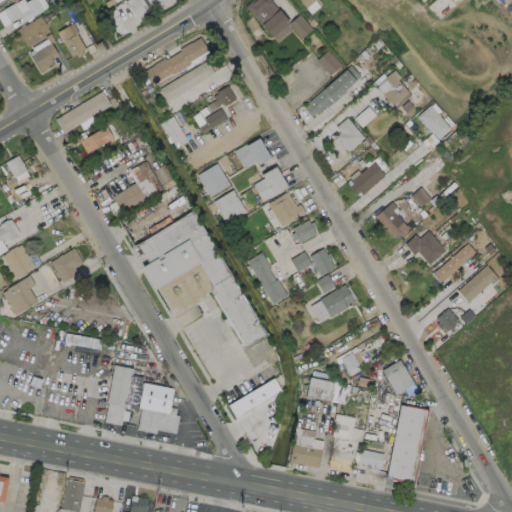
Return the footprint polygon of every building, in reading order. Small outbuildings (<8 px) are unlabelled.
[(37,0),(43,10),(21,23),(17,16),(8,21),(1,10),(14,3),(20,13),(27,9),(23,3),(28,0),(37,0)] [(147,10),(142,0),(125,0),(133,16),(147,10)] [(175,0),(170,3),(171,4),(161,9),(155,0),(175,0)] [(271,3),(288,22),(298,14),(311,29),(300,39),(291,29),(277,42),(271,36),(270,37),(244,6),(251,0),(270,0),(272,2),(271,3)] [(315,0),(305,9),(297,0),(315,0)] [(83,54),(77,58),(75,54),(70,57),(56,32),(72,23),(78,33),(76,34),(84,49),(81,50),(83,54)] [(199,38),(210,55),(185,70),(184,68),(172,75),(173,77),(154,89),(143,71),(152,66),(152,65),(164,58),(165,60),(179,51),(178,50),(190,42),(190,43),(199,38)] [(57,55),(51,58),(55,64),(40,73),(29,55),(49,42),(57,55)] [(329,75),(341,65),(328,49),(316,59),(329,75)] [(213,73),(164,103),(156,90),(206,61),(213,73)] [(344,91),(326,108),(324,106),(315,114),(314,113),(310,117),(303,108),(307,104),(306,103),(349,65),(359,77),(344,91)] [(393,70),(400,77),(397,80),(408,92),(392,106),(388,102),(387,103),(383,100),(385,98),(375,86),(390,72),(391,73),(393,70)] [(235,99),(222,107),(221,105),(222,104),(222,103),(218,105),(219,105),(217,107),(216,106),(215,106),(216,107),(209,111),(205,105),(212,101),(212,102),(216,100),(213,96),(216,94),(215,92),(227,85),(235,99)] [(110,105),(63,133),(54,119),(102,90),(110,105)] [(429,105),(436,113),(437,113),(439,115),(438,115),(450,128),(438,138),(433,133),(432,134),(416,116),(429,105)] [(225,118),(209,128),(201,132),(198,126),(205,122),(203,118),(219,108),(225,118)] [(172,116),(179,128),(179,127),(180,129),(187,141),(174,148),(159,124),(172,116)] [(355,146),(353,148),(352,147),(347,151),(335,137),(338,134),(338,133),(339,132),(335,127),(346,117),(363,137),(354,145),(355,146)] [(105,125),(114,140),(110,142),(109,140),(86,153),(79,141),(76,136),(87,129),(90,134),(105,125)] [(270,158),(257,165),(254,162),(242,168),(232,151),(258,138),(270,158)] [(25,170),(12,178),(4,163),(16,155),(25,170)] [(383,175),(361,194),(359,192),(355,194),(348,186),(352,183),(350,181),(372,161),(383,175)] [(209,196),(229,185),(216,163),(196,174),(209,196)] [(286,186),(261,201),(252,185),(263,178),(261,174),(275,166),(286,186)] [(145,178),(154,193),(144,199),(145,200),(124,213),(122,211),(121,212),(111,196),(134,182),(135,184),(145,178)] [(224,223),(244,213),(234,190),(213,200),(224,223)] [(286,192),(295,206),(299,204),(304,213),(280,227),(266,203),(286,192)] [(406,228),(393,240),(383,229),(382,230),(378,226),(380,224),(373,217),(390,202),(395,207),(391,211),(406,228)] [(192,210),(265,335),(242,348),(207,289),(206,290),(207,291),(202,294),(204,298),(182,311),(180,307),(175,310),(174,309),(169,312),(155,288),(152,290),(140,268),(147,264),(135,244),(192,210)] [(308,219),(309,223),(313,221),(316,226),(312,228),(315,234),(299,242),(297,238),(293,240),(290,234),(294,232),(292,228),(308,219)] [(0,223),(5,220),(15,236),(1,244),(5,250),(0,253),(0,223)] [(427,231),(444,251),(428,265),(417,252),(413,255),(404,244),(415,235),(418,239),(427,231)] [(477,241),(483,247),(488,243),(483,237),(477,241)] [(474,253),(439,283),(431,274),(449,258),(449,257),(450,256),(451,257),(466,244),(474,253)] [(24,274),(14,278),(1,256),(9,249),(19,245),(33,267),(24,274)] [(73,247),(82,263),(74,268),(77,273),(62,282),(50,262),(58,256),(61,254),(61,255),(73,247)] [(322,248),(326,254),(329,252),(332,258),(329,260),(334,267),(320,275),(317,271),(314,273),(311,268),(314,265),(309,256),(322,248)] [(310,264),(304,251),(289,259),(296,271),(310,264)] [(268,269),(275,280),(277,279),(286,295),(272,304),(246,260),(260,252),(270,268),(268,269)] [(497,279),(491,284),(489,283),(466,302),(456,290),(485,265),(497,279)] [(334,286),(327,273),(315,280),(322,292),(334,286)] [(35,302),(14,315),(0,293),(5,290),(5,289),(27,275),(33,284),(27,288),(35,302)] [(354,303),(329,318),(318,299),(344,285),(354,303)] [(56,290),(55,295),(74,299),(74,294),(56,290)] [(457,321),(449,328),(450,328),(448,330),(447,330),(445,331),(442,328),(439,330),(435,325),(438,323),(434,319),(446,308),(457,321)] [(58,323),(57,335),(95,340),(97,330),(58,323)] [(63,343),(99,349),(101,339),(65,333),(63,343)] [(351,353),(358,365),(360,364),(363,369),(349,377),(339,360),(351,353)] [(398,360),(417,391),(406,398),(402,390),(394,395),(380,370),(398,360)] [(113,365),(132,369),(125,407),(123,407),(120,425),(103,422),(107,403),(106,403),(108,392),(97,390),(103,366),(112,368),(113,365)] [(281,392),(234,420),(226,405),(272,378),(281,392)] [(333,382),(329,402),(304,397),(308,378),(333,382)] [(178,416),(174,434),(155,430),(155,434),(136,430),(140,408),(137,408),(142,383),(172,389),(169,407),(175,409),(174,415),(178,416)] [(399,406),(427,411),(412,485),(390,481),(391,480),(385,478),(399,406)] [(354,418),(352,427),(351,427),(350,429),(362,431),(360,443),(356,442),(350,474),(326,469),(332,438),(331,437),(333,424),(333,423),(334,414),(354,418)] [(321,450),(318,468),(288,463),(291,445),(321,450)] [(383,455),(382,458),(380,468),(379,468),(378,469),(368,467),(369,466),(358,464),(361,446),(377,449),(377,451),(382,452),(381,454),(383,455)] [(82,478),(81,481),(82,481),(78,501),(77,511),(75,510),(74,511),(56,511),(57,507),(59,507),(60,501),(64,478),(66,478),(66,475),(82,478)] [(144,500),(143,511),(130,511),(121,511),(122,500),(123,494),(145,497),(144,500)] [(106,496),(106,498),(111,499),(111,500),(108,511),(90,511),(93,501),(94,496),(100,497),(100,495),(106,496)]
